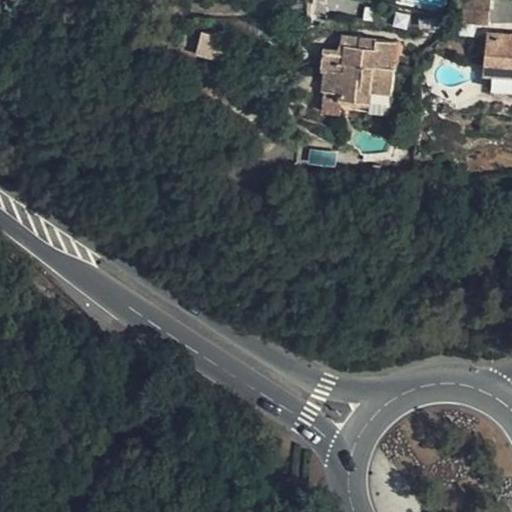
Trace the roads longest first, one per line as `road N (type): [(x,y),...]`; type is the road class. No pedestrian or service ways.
road 1 (primary): [(395,400),(323,389),(0,185)]
road 2 (primary): [(0,221),(349,463)]
road 3 (unknown): [(511,6),(216,9)]
